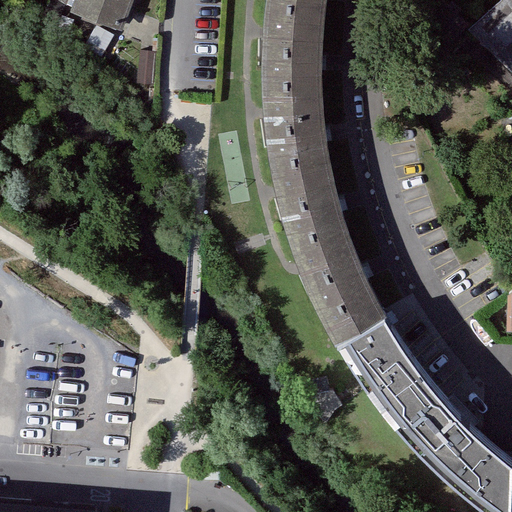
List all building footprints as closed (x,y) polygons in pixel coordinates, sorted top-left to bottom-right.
[(65,5),(55,0),(50,0),(44,12),(58,19),(65,5)] [(134,0),(76,0),(73,11),(124,30),(134,0)] [(263,28),(322,31),(325,0),(264,0),(264,3),(263,28)] [(471,20),(447,0),(434,0),(424,13),(455,39),(471,20)] [(511,0),(496,0),(468,26),(511,66),(511,0)] [(75,19),(62,15),(58,28),(71,32),(75,19)] [(114,34),(98,25),(84,50),(100,59),(114,34)] [(322,31),(263,28),(263,33),(262,72),(264,95),(323,90),(322,31)] [(155,51),(140,50),(137,81),(152,82),(155,51)] [(323,90),(264,95),(266,112),(268,140),(274,169),(331,157),(323,90)] [(331,157),(274,169),(279,191),(282,203),(297,250),(352,229),(331,157)] [(352,229),(297,250),(303,270),(334,335),(385,306),(352,229)] [(369,384),(416,350),(389,311),(385,306),(334,335),(369,384)] [(416,350),(369,384),(422,445),(470,489),(501,511),(511,511),(511,451),(451,394),(416,350)] [(311,391),(307,394),(322,416),(324,419),(327,417),(334,407),(342,402),(332,387),(330,388),(327,374),(309,377),(313,391),(311,391)] [(69,507),(0,502),(0,511),(98,511),(98,510),(69,507)]
